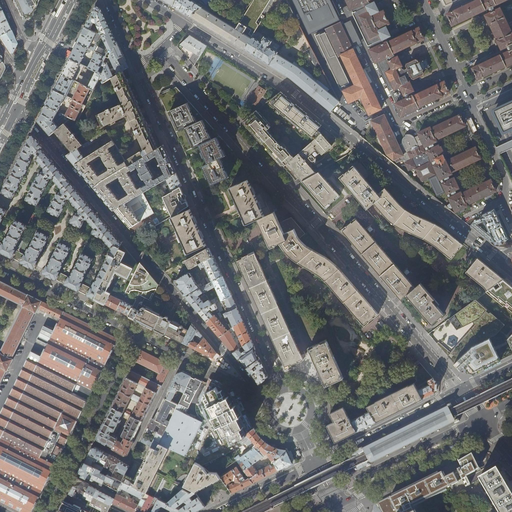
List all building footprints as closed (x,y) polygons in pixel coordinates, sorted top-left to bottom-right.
[(13,0),(21,16),(22,16),(24,20),(29,17),(30,17),(35,6),(37,3),(34,0),(13,0)] [(176,0),(173,6),(180,10),(190,16),(202,7),(203,6),(199,4),(201,0),(199,0),(198,3),(192,0),(191,0),(176,0)] [(253,0),(236,28),(202,7),(190,16),(194,19),(212,30),(222,36),(242,48),(269,65),(271,67),(290,78),(314,98),(326,108),(331,112),(335,107),(337,104),(339,102),(332,88),(328,92),(298,68),(278,54),(277,54),(278,52),(268,46),(271,41),(264,37),(261,42),(252,36),(249,33),(253,27),(256,29),(264,16),(261,14),(269,0),(253,0)] [(297,0),(312,30),(341,16),(334,1),(329,4),(326,0),(297,0)] [(346,0),(351,9),(356,7),(375,48),(370,50),(376,62),(401,116),(419,108),(419,107),(449,92),(444,82),(414,96),(414,95),(409,97),(408,93),(414,90),(416,89),(415,86),(412,87),(409,82),(408,79),(409,77),(411,76),(412,79),(414,79),(423,75),(424,72),(424,71),(425,71),(425,69),(429,67),(426,59),(421,62),(420,60),(419,61),(418,60),(416,59),(407,63),(406,65),(407,68),(405,69),(403,69),(401,66),(402,66),(399,60),(402,59),(401,57),(400,56),(398,57),(395,58),(393,53),(424,38),(419,28),(392,40),(385,25),(389,24),(383,11),(379,13),(372,0),(346,0)] [(477,79),(505,66),(506,67),(511,63),(511,48),(510,44),(511,43),(511,34),(508,26),(511,24),(511,21),(507,24),(498,4),(505,0),(477,0),(447,14),(450,22),(452,25),(489,8),(491,13),(485,16),(488,21),(485,22),(486,25),(489,24),(489,25),(490,24),(497,40),(497,41),(494,42),(496,45),(499,44),(501,49),(507,46),(509,51),(472,68),(477,79)] [(91,15),(85,27),(93,30),(94,28),(93,27),(94,25),(93,25),(94,22),(97,23),(100,31),(99,34),(102,35),(112,31),(108,22),(107,20),(101,8),(96,5),(91,15)] [(1,11),(0,11),(0,35),(10,30),(5,19),(4,17),(1,11)] [(341,23),(326,30),(327,33),(326,34),(325,31),(315,36),(340,89),(350,84),(336,55),(337,54),(339,57),(341,55),(355,85),(343,91),(349,103),(361,97),(369,115),(381,109),(352,47),(358,44),(360,42),(351,22),(348,24),(342,26),(341,23)] [(93,30),(85,27),(82,33),(77,42),(91,49),(94,51),(97,45),(102,35),(99,34),(93,30)] [(10,30),(0,35),(0,37),(5,46),(9,51),(10,53),(11,53),(12,53),(14,48),(15,46),(16,44),(12,35),(10,30)] [(102,35),(97,45),(106,49),(103,55),(106,57),(109,58),(110,57),(117,42),(114,35),(112,31),(102,35)] [(180,44),(177,47),(179,48),(181,50),(184,46),(194,52),(189,59),(191,62),(194,66),(200,56),(207,46),(198,41),(190,35),(180,44)] [(89,52),(91,49),(77,42),(73,50),(72,52),(69,58),(84,65),(85,66),(87,63),(82,60),(83,59),(84,59),(84,58),(83,57),(87,51),(89,52)] [(117,42),(110,57),(110,59),(112,62),(114,66),(115,69),(117,74),(123,71),(127,68),(128,67),(127,64),(126,62),(125,60),(124,58),(123,54),(122,54),(122,52),(120,49),(120,48),(118,45),(117,42)] [(308,50),(317,66),(318,66),(320,65),(311,48),(308,50)] [(104,61),(106,57),(103,55),(96,52),(88,67),(96,71),(101,74),(102,72),(99,70),(101,66),(103,66),(105,67),(106,63),(104,62),(104,61)] [(79,75),(84,65),(69,58),(69,60),(62,74),(75,80),(80,83),(90,88),(93,90),(98,80),(99,77),(101,74),(96,71),(91,81),(79,75)] [(106,63),(105,67),(102,72),(101,74),(99,77),(103,84),(112,78),(113,77),(107,63),(106,63)] [(123,71),(117,74),(113,77),(112,78),(116,89),(117,91),(123,104),(120,105),(109,110),(107,110),(107,111),(97,115),(102,127),(125,116),(128,114),(136,132),(137,134),(144,150),(125,161),(127,165),(128,167),(129,166),(158,148),(153,137),(144,118),(136,99),(128,81),(123,71)] [(67,96),(75,80),(62,74),(58,82),(54,90),(67,96)] [(82,104),(90,88),(80,83),(73,99),(74,99),(82,104)] [(248,101),(256,105),(264,89),(257,85),(248,101)] [(185,151),(220,136),(218,134),(207,121),(187,99),(176,87),(159,95),(161,100),(164,105),(185,151)] [(68,96),(67,96),(54,90),(53,91),(46,105),(58,111),(64,100),(65,100),(66,100),(66,99),(67,99),(68,96)] [(256,110),(243,120),(248,126),(272,153),(294,178),(295,180),(299,178),(302,181),(317,173),(308,163),(311,160),(312,161),(313,161),(314,161),(314,160),(315,159),(315,158),(315,157),(320,152),(322,154),(332,145),(331,145),(336,141),(336,137),(314,119),(299,107),(285,96),(280,91),(270,99),(268,101),(277,109),(276,110),(305,134),(306,132),(314,139),(294,158),(290,153),(290,152),(282,143),(279,145),(266,131),(270,127),(268,124),(256,110)] [(268,101),(270,99),(268,97),(261,102),(263,105),(268,101)] [(83,104),(82,104),(74,99),(66,115),(69,117),(71,118),(76,120),(83,104)] [(511,101),(492,111),(492,112),(494,118),(495,118),(496,119),(497,118),(497,119),(495,120),(497,124),(499,123),(500,124),(499,125),(498,125),(498,126),(501,132),(502,132),(504,132),(511,128),(511,127),(511,101)] [(339,106),(337,104),(335,107),(331,112),(334,115),(340,108),(339,106)] [(38,120),(45,108),(40,105),(35,116),(36,116),(35,119),(38,120)] [(66,115),(64,114),(60,112),(58,111),(46,105),(45,106),(45,108),(38,120),(38,121),(40,123),(43,127),(50,135),(51,134),(55,131),(65,123),(67,121),(66,119),(69,117),(66,115)] [(395,159),(397,162),(401,160),(400,157),(403,155),(398,145),(395,138),(397,137),(398,135),(397,133),(396,132),(394,131),(392,132),(384,115),(371,121),(387,154),(394,159),(395,159)] [(459,210),(460,213),(465,211),(464,208),(467,206),(467,205),(496,191),(491,180),(462,194),(461,193),(457,195),(455,190),(459,188),(457,185),(460,184),(458,182),(458,180),(455,181),(454,179),(450,181),(448,176),(452,174),(451,173),(480,159),(480,158),(475,148),(446,161),(442,153),(444,153),(442,149),(441,147),(439,147),(438,145),(434,147),(432,142),(436,141),(436,139),(465,126),(460,115),(431,129),(430,128),(423,131),(419,133),(420,135),(425,146),(429,154),(426,155),(422,146),(418,148),(418,146),(415,145),(412,147),(412,149),(412,150),(408,153),(412,159),(406,162),(405,163),(409,169),(410,170),(415,167),(422,180),(428,177),(437,196),(445,193),(443,190),(445,189),(450,198),(452,203),(451,203),(446,207),(450,210),(451,210),(450,209),(453,207),(454,207),(456,212),(459,210)] [(65,123),(55,131),(62,140),(72,152),(83,145),(75,135),(74,134),(73,134),(65,123)] [(106,131),(83,145),(72,152),(68,154),(67,155),(71,160),(75,165),(85,158),(81,151),(106,134),(107,136),(101,140),(105,146),(113,141),(106,131)] [(402,143),(398,145),(403,155),(400,157),(401,160),(404,158),(406,162),(412,159),(408,153),(412,150),(412,149),(412,147),(415,145),(418,146),(418,148),(422,146),(426,155),(429,154),(425,146),(420,135),(415,137),(414,136),(413,135),(412,134),(410,134),(409,134),(408,134),(407,135),(406,136),(406,137),(405,138),(404,138),(403,139),(402,140),(402,142),(402,143)] [(94,299),(122,243),(122,242),(123,241),(122,240),(114,231),(102,217),(91,203),(89,204),(85,200),(76,190),(78,188),(70,178),(52,157),(38,140),(34,136),(30,136),(3,191),(2,192),(9,195),(9,196),(12,198),(13,198),(15,194),(15,193),(19,185),(25,173),(27,169),(31,160),(31,158),(31,157),(33,153),(34,153),(37,156),(37,157),(37,159),(44,168),(43,169),(41,172),(40,172),(26,199),(29,201),(33,203),(37,205),(39,200),(41,196),(49,180),(49,179),(51,178),(53,178),(61,188),(61,191),(59,193),(58,192),(48,210),(52,212),(51,212),(55,214),(59,216),(61,211),(63,208),(63,207),(66,201),(66,200),(68,198),(70,198),(79,209),(79,211),(76,213),(75,213),(70,221),(74,223),(73,223),(77,225),(81,226),(83,221),(83,220),(86,218),(87,219),(95,228),(92,232),(103,238),(111,247),(112,250),(111,251),(110,251),(108,256),(96,282),(95,282),(93,285),(94,286),(93,287),(92,286),(90,287),(83,284),(83,282),(82,281),(83,280),(84,276),(89,266),(91,263),(91,262),(93,258),(86,255),(85,255),(83,253),(80,258),(78,261),(73,271),(73,270),(71,274),(70,276),(69,275),(68,276),(61,273),(60,271),(59,270),(60,269),(62,265),(66,256),(67,255),(70,247),(67,246),(64,244),(63,244),(60,242),(58,246),(56,250),(51,259),(49,263),(48,265),(47,264),(45,265),(42,272),(47,275),(60,282),(73,288),(85,294),(92,298),(94,299)] [(223,139),(220,136),(185,151),(187,156),(190,164),(200,185),(203,190),(246,170),(244,166),(242,161),(239,162),(234,152),(223,139)] [(115,145),(113,141),(105,146),(85,158),(75,165),(83,175),(94,187),(100,182),(127,165),(125,161),(120,164),(119,164),(110,148),(111,147),(115,145)] [(159,183),(176,173),(175,171),(167,152),(163,145),(162,146),(158,148),(129,166),(132,170),(134,174),(138,180),(141,178),(139,176),(138,177),(134,171),(133,170),(136,169),(136,168),(136,167),(137,167),(140,172),(139,173),(142,180),(143,180),(144,180),(147,184),(146,185),(145,185),(144,185),(141,186),(144,192),(159,183)] [(129,166),(128,167),(127,165),(100,182),(94,187),(103,198),(113,210),(114,209),(143,193),(144,192),(141,186),(139,188),(138,189),(137,188),(129,173),(128,173),(128,172),(129,172),(132,170),(129,166)] [(436,246),(450,258),(454,254),(459,249),(458,248),(462,244),(454,237),(448,232),(442,228),(439,226),(435,224),(422,218),(412,214),(406,210),(403,207),(401,205),(388,191),(385,188),(378,194),(369,183),(361,174),(355,166),(350,170),(349,169),(344,174),(345,174),(340,178),(367,210),(374,204),(388,220),(394,224),(399,228),(423,239),(436,246)] [(319,171),(317,173),(302,181),(304,183),(315,197),(324,208),(329,204),(329,205),(334,200),(339,196),(319,171)] [(176,173),(159,183),(165,195),(167,194),(165,190),(167,190),(164,184),(168,182),(170,187),(168,188),(171,193),(174,191),(173,191),(180,187),(182,186),(179,180),(176,173)] [(258,219),(271,213),(261,192),(258,194),(250,177),(248,179),(248,180),(230,188),(246,224),(258,219)] [(171,193),(166,196),(163,197),(172,217),(174,215),(181,211),(189,206),(186,199),(180,187),(173,191),(174,191),(171,193)] [(143,193),(114,209),(120,217),(129,228),(154,213),(143,193)] [(21,262),(35,269),(36,268),(39,262),(38,260),(37,259),(38,257),(40,254),(44,244),(45,244),(47,241),(46,240),(48,236),(45,235),(45,234),(41,232),(41,233),(38,231),(36,235),(35,235),(34,239),(29,249),(29,248),(26,254),(25,253),(24,254),(17,251),(16,249),(18,248),(22,241),(23,240),(23,239),(23,238),(27,231),(26,228),(25,228),(26,225),(23,223),(19,221),(19,222),(16,220),(14,224),(13,224),(11,228),(12,228),(7,238),(7,237),(5,241),(4,243),(3,242),(1,243),(0,242),(0,223),(0,222),(1,222),(2,219),(5,214),(7,210),(7,209),(3,208),(2,208),(0,206),(0,251),(13,258),(15,259),(20,262),(21,262)] [(170,218),(188,254),(206,245),(200,231),(193,215),(189,206),(181,211),(174,215),(172,217),(170,218)] [(469,226),(490,243),(493,241),(495,245),(498,244),(499,245),(503,244),(502,242),(509,239),(495,209),(481,215),(482,217),(473,221),(469,226)] [(275,211),(271,213),(258,219),(261,226),(271,247),(280,243),(285,250),(290,255),(294,259),(298,262),(308,269),(320,276),(325,281),(334,291),(342,301),(364,326),(373,318),(378,314),(369,303),(353,284),(336,265),(335,263),(329,258),(307,245),(300,238),(306,233),(304,231),(294,220),(292,217),(281,222),(279,218),(275,211)] [(426,318),(431,324),(437,319),(444,313),(437,306),(439,304),(421,282),(415,287),(356,219),(351,223),(350,222),(345,226),(346,227),(341,231),(344,234),(357,249),(372,266),(389,286),(401,299),(404,297),(407,295),(409,297),(426,318)] [(126,249),(122,243),(94,299),(99,301),(105,304),(110,295),(113,289),(125,295),(124,295),(125,295),(126,292),(139,265),(136,261),(126,249)] [(208,248),(186,260),(191,268),(198,264),(196,261),(200,259),(202,262),(212,257),(211,254),(208,248)] [(284,366),(285,368),(288,366),(299,361),(303,360),(301,356),(296,345),(283,314),(271,289),(264,272),(255,253),(249,256),(249,255),(243,258),(243,259),(238,261),(240,266),(241,268),(241,270),(242,271),(249,287),(257,306),(264,320),(270,335),(278,351),(283,363),(284,366)] [(209,284),(223,276),(216,261),(214,256),(212,257),(202,262),(198,264),(201,269),(205,267),(210,277),(206,279),(209,284)] [(484,287),(486,291),(502,279),(494,272),(478,258),(474,262),(473,260),(470,264),(472,265),(466,272),(484,287)] [(159,284),(140,262),(139,265),(126,292),(130,294),(131,291),(132,291),(133,291),(134,290),(135,290),(136,290),(137,290),(138,291),(141,291),(142,292),(143,292),(142,296),(145,297),(151,300),(154,295),(159,284)] [(183,290),(186,296),(200,288),(198,285),(196,284),(192,276),(191,276),(188,272),(176,279),(179,283),(177,285),(180,289),(182,291),(183,290)] [(225,282),(223,276),(209,284),(200,288),(203,292),(203,293),(215,287),(219,296),(215,298),(215,299),(210,301),(213,304),(215,303),(232,296),(225,282)] [(511,313),(511,287),(511,288),(502,279),(486,291),(485,292),(503,306),(504,306),(511,313)] [(0,501),(20,511),(31,511),(42,491),(55,465),(45,460),(47,456),(48,456),(49,453),(49,452),(51,448),(53,449),(52,452),(60,456),(65,446),(69,438),(69,437),(78,418),(83,409),(88,400),(97,380),(83,373),(86,366),(96,371),(100,362),(105,365),(118,339),(63,311),(53,306),(43,301),(29,294),(28,295),(0,280),(0,501)] [(203,292),(200,288),(186,296),(185,296),(194,306),(198,311),(199,311),(213,304),(210,301),(209,300),(204,303),(202,300),(203,298),(202,297),(202,298),(201,297),(200,298),(198,296),(203,292)] [(128,315),(132,307),(133,306),(123,301),(124,300),(123,299),(122,301),(116,298),(117,297),(115,296),(115,297),(110,295),(105,304),(111,307),(123,313),(128,315)] [(132,307),(128,315),(136,319),(150,326),(155,329),(161,316),(165,308),(168,302),(154,295),(151,300),(145,297),(143,302),(142,301),(141,301),(140,302),(139,302),(136,309),(132,307)] [(232,296),(215,303),(217,308),(219,310),(219,311),(220,312),(223,310),(220,304),(223,303),(226,311),(225,311),(227,315),(228,315),(233,327),(243,320),(241,317),(233,298),(232,296)] [(493,364),(501,360),(490,338),(496,335),(505,325),(475,299),(448,319),(456,330),(474,327),(477,330),(449,354),(438,342),(437,344),(446,355),(448,356),(451,353),(454,355),(450,359),(454,364),(455,365),(461,371),(474,374),(479,371),(493,364)] [(168,302),(165,308),(171,311),(175,305),(173,303),(169,301),(168,302)] [(215,303),(213,304),(199,311),(198,311),(201,315),(206,321),(214,316),(209,310),(211,309),(213,311),(216,309),(217,311),(219,310),(217,308),(215,303)] [(176,312),(171,321),(165,334),(172,338),(183,343),(189,330),(184,328),(188,320),(186,318),(178,314),(178,313),(176,312)] [(214,316),(206,321),(213,329),(220,337),(231,329),(229,327),(228,328),(227,330),(221,322),(222,321),(221,320),(220,321),(214,315),(214,316)] [(161,316),(155,329),(160,331),(165,334),(171,321),(169,320),(168,317),(167,316),(165,317),(165,318),(161,316)] [(247,330),(243,320),(233,327),(231,329),(220,337),(229,348),(233,353),(252,340),(247,330)] [(189,330),(183,343),(197,350),(201,352),(213,358),(217,353),(214,350),(209,343),(197,330),(192,323),(189,330)] [(253,348),(255,347),(253,344),(252,340),(233,353),(236,356),(238,359),(253,348)] [(336,360),(327,340),(321,343),(321,342),(315,345),(315,346),(309,349),(311,351),(311,353),(312,354),(313,356),(311,357),(317,371),(321,379),(323,378),(326,385),(335,381),(344,377),(336,360)] [(246,368),(258,359),(256,353),(253,348),(238,359),(242,364),(246,368)] [(130,371),(127,377),(138,383),(140,383),(144,386),(146,386),(157,392),(158,392),(164,380),(169,369),(172,365),(159,359),(148,353),(141,350),(137,358),(135,361),(160,373),(155,383),(130,371)] [(268,376),(263,366),(260,358),(258,359),(246,368),(252,376),(259,384),(261,382),(263,380),(265,378),(268,376)] [(422,397),(417,387),(420,385),(424,383),(433,378),(431,375),(423,367),(420,362),(409,371),(417,380),(409,386),(408,385),(375,401),(376,402),(367,406),(367,408),(376,422),(379,420),(388,416),(390,415),(398,411),(407,407),(417,402),(423,399),(422,397)] [(183,371),(177,373),(176,374),(165,398),(171,401),(177,390),(178,390),(184,392),(193,375),(184,371),(183,371)] [(195,377),(193,375),(184,392),(178,404),(167,426),(159,443),(169,448),(185,456),(202,422),(185,413),(197,388),(197,389),(201,381),(202,380),(200,379),(195,377)] [(138,383),(127,377),(123,386),(116,400),(113,406),(124,412),(130,399),(138,403),(132,415),(142,420),(148,408),(150,405),(157,392),(146,386),(140,398),(133,394),(138,383)] [(420,385),(417,387),(422,397),(423,399),(430,395),(435,393),(436,381),(433,378),(430,379),(424,383),(425,386),(421,388),(420,387),(421,386),(420,385)] [(203,420),(202,422),(185,456),(196,462),(200,464),(201,465),(242,445),(249,439),(245,435),(247,433),(240,419),(233,404),(227,392),(225,392),(218,388),(211,385),(209,389),(204,386),(196,403),(195,406),(195,407),(195,409),(196,412),(197,414),(198,415),(198,416),(201,418),(203,420)] [(171,401),(165,398),(160,408),(154,419),(167,426),(178,404),(171,401)] [(448,408),(452,406),(451,404),(447,406),(446,406),(447,408),(432,416),(431,414),(429,415),(430,417),(415,424),(414,422),(412,423),(413,425),(398,432),(397,431),(395,432),(396,433),(381,441),(380,439),(378,440),(379,442),(364,449),(363,447),(362,448),(358,449),(358,450),(359,451),(351,454),(350,455),(349,456),(351,460),(345,463),(344,461),(338,463),(337,464),(338,467),(337,467),(338,470),(340,473),(341,473),(342,475),(344,475),(344,474),(346,473),(347,473),(350,471),(348,469),(353,467),(354,469),(356,470),(358,470),(366,466),(366,467),(367,467),(371,465),(372,464),(371,462),(386,455),(387,457),(389,456),(388,454),(403,447),(404,448),(406,448),(405,446),(420,438),(421,440),(422,439),(422,437),(437,430),(437,432),(439,431),(438,429),(453,422),(454,423),(455,423),(460,421),(459,419),(458,419),(454,421),(453,418),(449,410),(448,408)] [(124,412),(113,406),(105,421),(105,422),(105,423),(98,437),(98,439),(100,440),(105,443),(113,447),(118,437),(112,434),(111,434),(111,433),(112,431),(113,431),(114,431),(123,413),(127,415),(128,414),(126,412),(124,412)] [(347,436),(357,431),(353,424),(350,418),(344,406),(331,413),(332,417),(334,422),(327,425),(329,428),(335,442),(338,441),(344,437),(347,436)] [(352,417),(350,418),(353,424),(357,431),(365,427),(376,422),(367,408),(366,408),(368,412),(353,419),(352,417)] [(140,424),(142,420),(132,415),(122,435),(122,436),(124,437),(132,441),(136,432),(140,424)] [(150,439),(144,436),(141,441),(151,446),(156,449),(159,443),(167,426),(154,419),(153,419),(151,422),(146,431),(152,434),(154,430),(158,432),(154,440),(150,439)] [(244,477),(239,470),(237,466),(221,478),(232,493),(234,492),(251,484),(265,477),(267,476),(284,467),(292,463),(286,450),(283,450),(280,449),(278,448),(273,446),(268,443),(266,442),(263,440),(261,437),(259,436),(257,433),(256,430),(254,428),(253,428),(247,433),(245,435),(249,439),(242,445),(246,448),(249,446),(250,447),(252,446),(253,448),(240,458),(238,455),(235,458),(237,460),(218,473),(220,476),(238,463),(239,464),(238,465),(240,469),(242,468),(244,470),(248,475),(244,477)] [(134,442),(132,441),(124,437),(122,442),(121,442),(120,441),(121,439),(118,437),(113,447),(112,448),(124,455),(128,454),(132,444),(133,442),(134,442)] [(157,472),(169,448),(159,443),(156,449),(151,446),(147,454),(135,478),(126,474),(122,481),(123,482),(146,493),(156,474),(183,488),(184,485),(157,472)] [(91,450),(89,453),(106,462),(110,455),(101,449),(96,446),(92,447),(91,450)] [(89,453),(87,458),(85,462),(96,468),(101,470),(101,471),(106,462),(89,453)] [(115,458),(110,455),(106,462),(101,471),(103,472),(105,467),(108,468),(110,463),(112,465),(107,474),(112,476),(115,469),(120,460),(115,458)] [(457,472),(445,478),(449,487),(462,481),(465,487),(470,485),(466,476),(475,471),(468,457),(468,456),(458,462),(459,465),(462,469),(460,470),(460,469),(457,470),(457,472)] [(471,456),(468,457),(475,471),(477,470),(475,465),(476,465),(474,462),(471,456)] [(125,463),(120,460),(115,469),(112,476),(122,481),(126,474),(130,466),(125,463)] [(96,468),(85,462),(82,467),(80,472),(82,473),(81,476),(86,478),(89,472),(93,474),(96,468)] [(209,472),(201,465),(200,464),(196,462),(184,485),(194,490),(190,493),(182,489),(166,503),(183,511),(193,511),(203,507),(206,506),(203,503),(199,496),(192,501),(192,499),(191,497),(190,497),(196,492),(194,491),(200,487),(201,487),(207,484),(208,483),(209,484),(216,479),(216,480),(220,477),(220,476),(218,473),(210,471),(209,472)] [(100,472),(101,470),(96,468),(93,474),(91,478),(90,480),(91,481),(92,481),(95,480),(99,482),(100,485),(102,486),(103,483),(106,476),(100,472)] [(511,511),(511,495),(507,486),(500,476),(498,472),(497,469),(493,471),(479,479),(497,511),(511,511)] [(414,511),(411,506),(449,487),(445,478),(443,474),(442,472),(432,477),(419,484),(403,491),(389,498),(385,500),(378,503),(380,506),(381,509),(382,511),(414,511)] [(107,474),(106,476),(103,483),(113,488),(118,491),(123,482),(122,481),(112,476),(107,474)] [(75,481),(73,486),(86,492),(89,485),(90,484),(77,478),(75,481)] [(112,503),(130,511),(183,511),(166,503),(146,493),(123,482),(118,491),(112,503)] [(91,486),(89,485),(86,492),(93,496),(97,489),(91,486)] [(86,492),(73,486),(71,489),(69,494),(75,497),(76,495),(76,493),(80,496),(88,500),(87,503),(88,503),(89,504),(90,503),(94,496),(93,496),(86,492)] [(97,489),(93,496),(94,496),(109,504),(112,497),(110,496),(108,495),(109,494),(102,490),(97,488),(97,489)] [(65,503),(62,510),(66,511),(107,511),(108,511),(111,507),(111,505),(109,504),(94,496),(90,503),(93,505),(93,506),(102,510),(101,511),(87,511),(85,510),(84,511),(83,510),(83,508),(75,505),(74,504),(73,505),(66,502),(65,503)] [(256,505),(259,511),(265,511),(267,511),(269,510),(264,501),(260,503),(256,505)]
